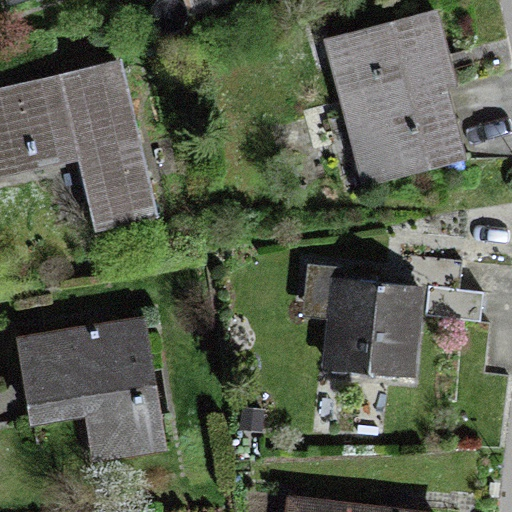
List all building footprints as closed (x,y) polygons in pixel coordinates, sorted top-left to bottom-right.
[(100,0),(12,0),(20,24),(100,0)] [(243,0),(184,0),(193,27),(246,10),(243,0)] [(452,25),(340,55),(378,201),(479,175),(459,101),(471,98),(452,25)] [(131,70),(0,99),(0,192),(92,172),(109,247),(168,233),(131,70)] [(443,298),(319,278),(312,322),(336,326),(327,384),(427,400),(443,298)] [(153,334),(23,355),(37,442),(91,434),(97,476),(173,464),(153,334)]
